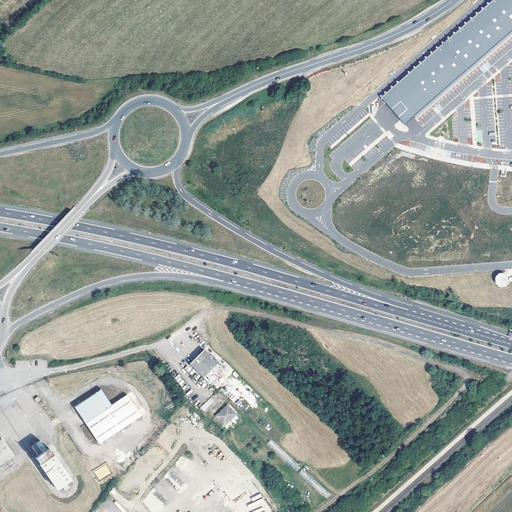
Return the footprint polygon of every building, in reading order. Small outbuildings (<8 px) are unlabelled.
[(511,33),(511,0),(493,0),(381,97),(406,126),(416,117),(511,33)] [(511,33),(416,117),(419,121),(511,40),(511,33)] [(434,165),(394,155),(384,198),(464,218),(474,175),(443,167),(444,162),(435,160),(434,165)] [(502,272),(500,273),(499,274),(498,275),(497,277),(497,279),(497,281),(497,282),(499,284),(500,284),(502,285),(504,285),(506,284),(507,284),(508,283),(509,281),(509,278),(509,277),(509,276),(508,275),(507,274),(506,273),(505,273),(502,272)] [(218,379),(226,371),(208,351),(193,364),(206,378),(212,372),(218,379)] [(113,404),(102,388),(75,407),(100,443),(141,415),(127,394),(113,404)] [(204,411),(214,402),(210,398),(200,407),(204,411)] [(238,415),(229,406),(218,418),(226,426),(238,415)] [(37,454),(46,448),(40,439),(31,445),(37,454)] [(294,470),(299,465),(271,439),(267,443),(294,470)] [(5,441),(0,444),(0,464),(14,455),(5,441)] [(71,480),(48,446),(46,448),(37,454),(35,455),(57,488),(71,480)] [(94,472),(99,480),(111,473),(106,465),(100,468),(100,469),(94,472)] [(326,499),(331,494),(303,469),(298,473),(326,499)] [(250,497),(237,504),(239,507),(252,500),(250,497)]
